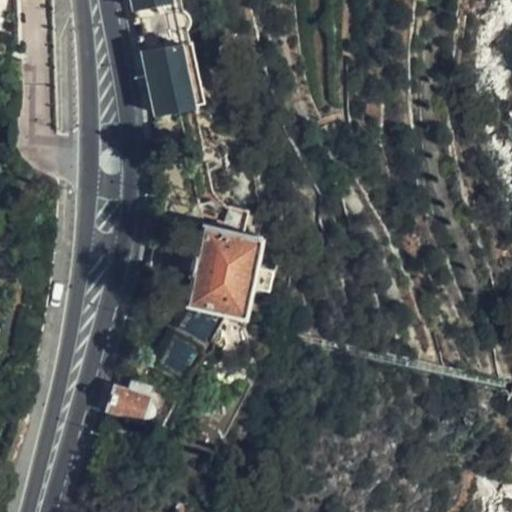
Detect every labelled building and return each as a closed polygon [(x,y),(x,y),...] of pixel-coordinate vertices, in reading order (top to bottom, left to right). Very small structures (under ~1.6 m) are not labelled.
[(0,0),(0,9),(13,12),(14,17),(22,18),(20,0),(0,0)] [(166,0),(132,7),(134,16),(141,50),(180,43),(188,40),(186,28),(187,27),(189,25),(191,23),(191,22),(191,20),(191,18),(191,15),(190,14),(189,12),(187,10),(185,9),(184,9),(182,8),(180,0),(166,0)] [(188,40),(180,43),(193,105),(203,103),(203,102),(190,40),(188,40)] [(180,43),(141,50),(142,56),(146,76),(150,94),(154,112),(193,105),(180,43)] [(152,359),(167,368),(203,306),(226,312),(240,315),(247,286),(262,289),(266,269),(251,265),(258,236),(241,232),(244,210),(211,204),(208,197),(197,200),(203,217),(196,253),(194,253),(189,272),(192,272),(185,303),(152,359)] [(189,272),(194,253),(178,250),(175,269),(189,272)] [(109,384),(101,414),(137,424),(146,395),(109,384)]
